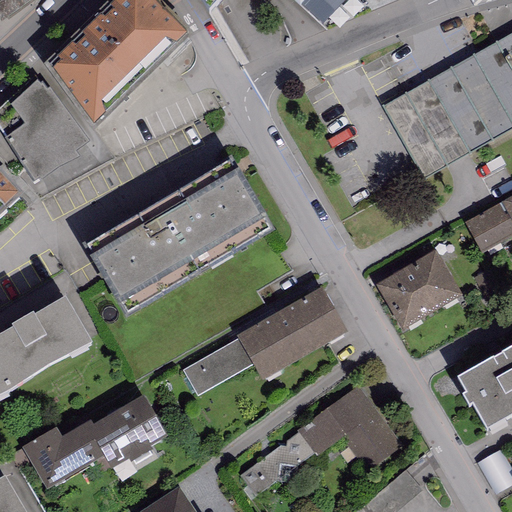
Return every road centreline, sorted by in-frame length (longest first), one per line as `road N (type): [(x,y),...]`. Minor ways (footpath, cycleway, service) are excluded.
road 1 (residential): [(228,89),(403,381)]
road 2 (unknown): [(378,339),(201,478),(213,511)]
road 3 (residential): [(438,0),(228,89)]
road 4 (residential): [(403,381),(480,511)]
road 5 (residential): [(511,320),(403,381)]
